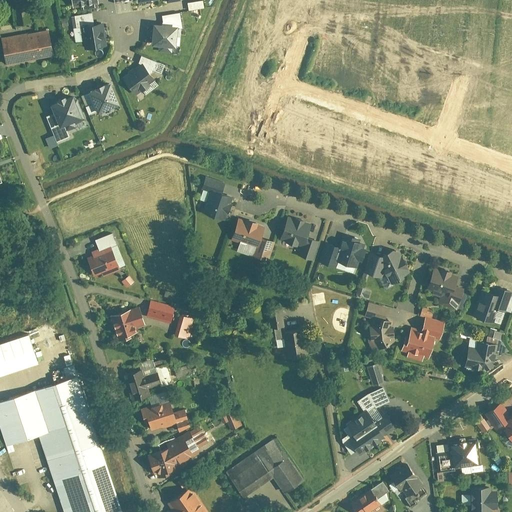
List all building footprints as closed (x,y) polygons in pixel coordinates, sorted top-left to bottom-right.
[(29,0),(13,0),(18,27),(30,25),(29,18),(32,18),(29,0)] [(203,0),(188,3),(189,9),(204,6),(203,0)] [(93,12),(72,17),(74,26),(95,22),(93,12)] [(180,12),(162,14),(163,24),(181,21),(180,12)] [(83,26),(87,50),(106,47),(102,23),(83,26)] [(178,25),(154,23),(153,44),(158,44),(158,51),(171,52),(172,45),(177,45),(178,25)] [(49,32),(1,42),(6,65),(54,55),(49,32)] [(156,63),(140,57),(137,64),(139,65),(147,75),(153,71),(156,63)] [(139,65),(120,80),(132,94),(151,79),(147,75),(139,65)] [(118,104),(110,82),(90,90),(99,112),(118,104)] [(89,93),(82,96),(90,114),(97,111),(89,93)] [(84,119),(74,96),(52,105),(61,126),(65,125),(67,130),(75,127),(74,123),(84,119)] [(54,114),(47,117),(58,142),(69,137),(64,126),(60,127),(54,114)] [(389,138),(374,133),(366,153),(396,164),(402,147),(388,142),(389,138)] [(423,152),(417,169),(438,176),(444,160),(423,152)] [(483,184),(486,176),(468,170),(460,190),(474,195),(475,192),(481,195),(485,184),(483,184)] [(211,189),(218,191),(221,180),(206,175),(203,186),(211,189)] [(511,180),(502,177),(492,201),(511,209),(511,180)] [(203,212),(226,219),(233,196),(218,191),(211,189),(203,212)] [(307,236),(312,223),(287,215),(280,238),(301,244),(305,245),(307,236)] [(261,237),(265,225),(238,217),(231,238),(258,247),(261,237)] [(95,238),(100,251),(113,246),(118,244),(113,232),(95,238)] [(336,260),(358,266),(366,240),(344,233),(340,246),(336,260)] [(319,240),(307,236),(305,245),(301,244),(298,254),(313,259),(319,240)] [(275,241),(261,237),(258,247),(255,257),(269,261),(275,241)] [(336,260),(340,246),(326,242),(320,261),(334,265),(336,260)] [(87,256),(94,275),(120,265),(113,246),(100,251),(87,256)] [(403,274),(410,272),(401,251),(393,248),(381,254),(371,251),(364,271),(383,277),(385,271),(391,282),(404,277),(403,274)] [(458,309),(465,287),(456,284),(459,274),(453,272),(454,270),(442,266),(441,268),(434,266),(427,288),(442,292),(438,302),(458,309)] [(121,282),(126,287),(134,280),(130,275),(121,282)] [(483,288),(473,315),(494,322),(498,308),(506,311),(507,309),(511,295),(511,294),(511,289),(497,285),(494,292),(483,288)] [(359,297),(368,298),(369,289),(360,288),(359,297)] [(164,295),(174,298),(176,292),(166,289),(164,295)] [(392,328),(394,321),(385,317),(389,306),(369,300),(365,315),(373,317),(370,325),(372,340),(371,341),(375,350),(396,340),(393,334),(392,328)] [(150,303),(147,315),(170,321),(174,309),(150,303)] [(145,323),(139,305),(110,314),(118,340),(131,336),(130,333),(138,331),(136,326),(145,323)] [(283,326),(285,326),(282,306),(269,308),(272,327),(274,327),(283,326)] [(425,316),(432,317),(435,309),(423,306),(421,314),(425,316)] [(182,314),(178,329),(189,332),(193,317),(182,314)] [(425,316),(421,330),(436,334),(442,335),(446,321),(432,317),(425,316)] [(276,338),(284,336),(284,331),(283,326),(274,327),(276,338)] [(402,350),(430,358),(436,334),(421,330),(408,326),(402,350)] [(284,336),(287,356),(304,353),(301,329),(284,331),(284,336)] [(491,336),(500,339),(502,332),(494,329),(491,336)] [(37,331),(30,333),(34,350),(41,348),(37,331)] [(30,334),(0,341),(0,373),(38,364),(30,334)] [(495,361),(498,343),(478,339),(477,347),(469,346),(465,365),(485,369),(495,361)] [(54,370),(74,364),(66,340),(46,347),(54,370)] [(339,356),(340,369),(351,368),(350,355),(339,356)] [(368,386),(385,382),(380,359),(363,363),(368,386)] [(142,361),(142,369),(153,368),(152,360),(142,361)] [(175,368),(177,377),(194,372),(191,363),(175,368)] [(142,369),(124,374),(132,399),(150,394),(148,387),(162,382),(159,372),(144,376),(142,369)] [(64,511),(123,511),(78,375),(0,400),(0,427),(6,445),(39,434),(64,511)] [(145,407),(152,429),(177,421),(174,411),(170,399),(145,407)] [(502,421),(511,415),(502,400),(485,412),(494,426),(502,421)] [(174,411),(177,421),(188,418),(185,408),(174,411)] [(225,413),(231,428),(241,425),(235,409),(225,413)] [(349,438),(359,454),(386,437),(383,434),(395,426),(386,412),(374,420),(366,409),(346,422),(354,434),(349,438)] [(511,435),(511,414),(511,415),(502,421),(511,435)] [(491,426),(485,417),(477,422),(483,431),(491,426)] [(199,425),(190,430),(199,446),(208,440),(199,425)] [(178,464),(201,449),(199,446),(190,430),(189,429),(167,442),(169,447),(150,452),(157,477),(169,473),(168,470),(179,466),(178,464)] [(278,438),(227,470),(244,496),(274,477),(283,491),(304,478),(278,438)] [(480,464),(478,438),(450,440),(451,450),(452,466),(480,464)] [(452,466),(451,450),(437,452),(439,471),(453,469),(452,466)] [(424,485),(408,461),(391,472),(408,496),(424,485)] [(383,480),(371,487),(377,497),(389,490),(383,480)] [(210,511),(193,485),(168,501),(174,511),(210,511)] [(492,511),(492,508),(497,508),(497,490),(492,491),(492,485),(471,486),(471,510),(461,510),(460,511),(492,511)] [(350,501),(357,511),(367,511),(381,503),(377,497),(371,487),(350,501)]
